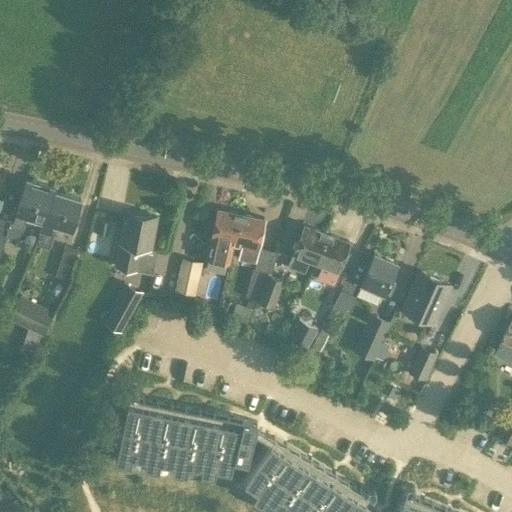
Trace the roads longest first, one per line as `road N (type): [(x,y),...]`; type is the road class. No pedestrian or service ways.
road 1 (tertiary): [(502,246),(351,194),(0,123)]
road 2 (residential): [(154,348),(373,443),(407,445),(419,436)]
road 3 (residential): [(511,256),(419,436)]
